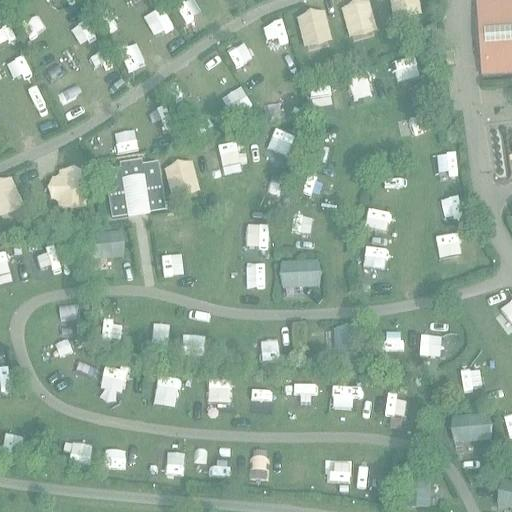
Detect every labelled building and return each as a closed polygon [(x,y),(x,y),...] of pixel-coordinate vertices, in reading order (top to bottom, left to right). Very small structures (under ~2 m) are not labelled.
[(486,74),(511,71),(511,7),(481,10),(486,74)] [(106,174),(113,212),(163,202),(155,164),(106,174)] [(103,279),(98,235),(85,237),(91,281),(103,279)] [(283,258),(285,303),(297,302),(295,258),(283,258)] [(341,326),(343,370),(355,370),(354,325),(341,326)] [(442,424),(443,436),(488,432),(487,420),(442,424)] [(406,510),(419,511),(421,466),(409,466),(406,510)] [(500,501),(511,503),(511,488),(503,486),(500,501)]
